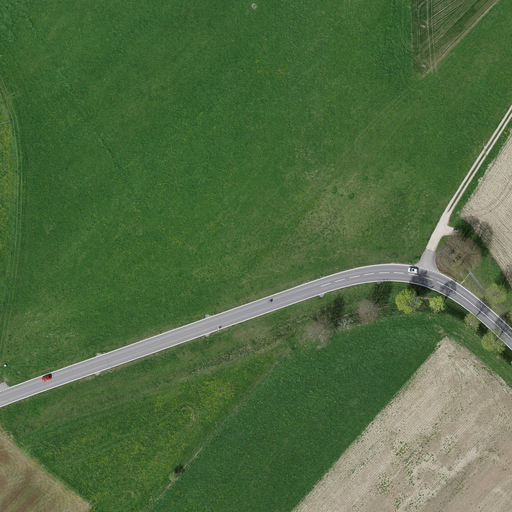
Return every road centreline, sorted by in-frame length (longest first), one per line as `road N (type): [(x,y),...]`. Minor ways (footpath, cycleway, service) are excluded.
road 1 (secondary): [(0,400),(360,274),(418,274),(444,283),(511,339)]
road 2 (track): [(418,274),(511,110)]
